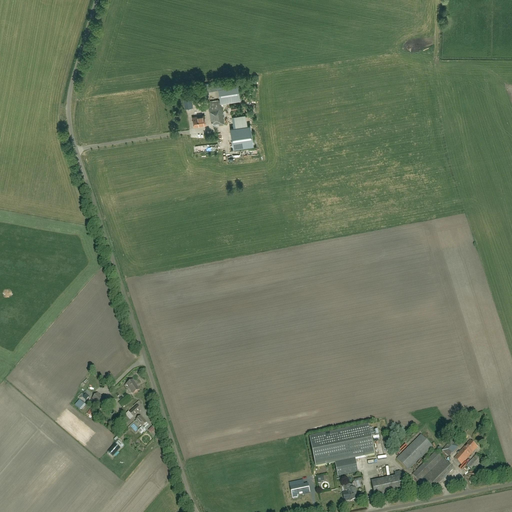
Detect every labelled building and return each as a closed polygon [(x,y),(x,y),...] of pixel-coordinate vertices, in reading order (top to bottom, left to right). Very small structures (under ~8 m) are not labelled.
[(224,124),(221,103),(240,100),(237,79),(196,85),(197,90),(209,89),(209,90),(219,89),(221,100),(208,102),(211,121),(214,121),(215,125),(224,124)] [(190,91),(183,92),(185,108),(192,107),(190,91)] [(194,127),(206,125),(204,116),(192,117),(194,127)] [(251,125),(231,128),(234,148),(253,146),(251,125)] [(218,142),(213,142),(213,145),(205,145),(206,151),(219,149),(218,142)] [(133,394),(139,390),(133,380),(127,384),(133,394)] [(79,399),(85,404),(92,395),(86,390),(79,399)] [(102,409),(108,402),(98,393),(92,399),(102,409)] [(123,408),(132,400),(128,395),(119,403),(123,408)] [(79,400),(75,405),(80,410),(84,404),(79,400)] [(134,417),(141,410),(137,406),(130,413),(134,417)] [(92,417),(95,412),(91,409),(87,414),(92,417)] [(142,427),(147,423),(141,416),(136,420),(142,427)] [(358,473),(355,459),(375,455),(368,425),(310,438),(316,467),(335,463),(338,477),(358,473)] [(408,471),(433,446),(421,435),(396,459),(408,471)] [(449,457),(458,447),(451,441),(450,441),(448,439),(447,441),(449,443),(442,451),(449,457)] [(461,465),(477,447),(469,440),(454,458),(461,465)] [(120,449),(115,444),(108,452),(113,457),(120,449)] [(436,487),(454,470),(443,458),(436,451),(412,475),(429,491),(435,486),(436,487)] [(472,472),(482,461),(476,455),(466,466),(472,472)] [(394,473),(395,477),(372,482),(375,497),(407,490),(403,475),(400,472),(394,473)] [(290,488),(292,496),(297,495),(309,493),(308,484),(290,488)] [(346,490),(348,490),(348,492),(343,494),(344,501),(350,500),(350,501),(358,499),(355,488),(353,488),(352,485),(346,486),(346,490)]
